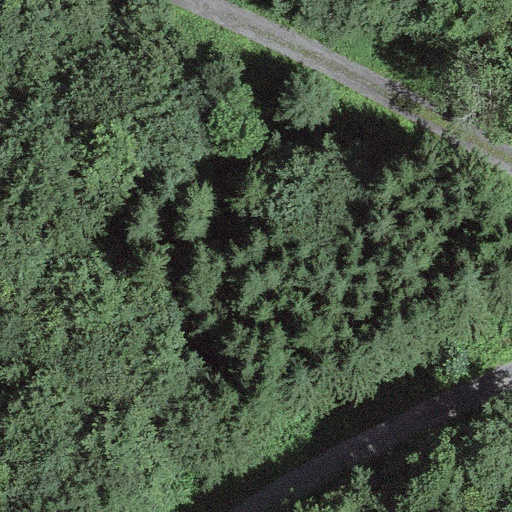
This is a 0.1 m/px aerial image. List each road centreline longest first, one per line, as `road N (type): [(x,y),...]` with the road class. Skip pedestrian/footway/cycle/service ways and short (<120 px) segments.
road 1 (track): [(511,162),(346,68),(200,0)]
road 2 (track): [(511,378),(315,469),(248,511)]
